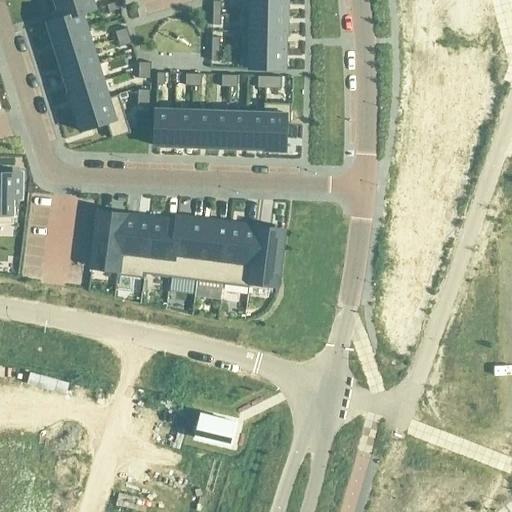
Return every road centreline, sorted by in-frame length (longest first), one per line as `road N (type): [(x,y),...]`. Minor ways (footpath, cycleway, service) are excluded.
road 1 (unclassified): [(328,387),(406,407),(511,111)]
road 2 (residential): [(29,113),(44,159),(67,176),(362,187)]
road 3 (residential): [(0,309),(254,363),(328,387)]
road 4 (residential): [(328,387),(347,318),(362,187)]
road 5 (residential): [(362,187),(359,0)]
